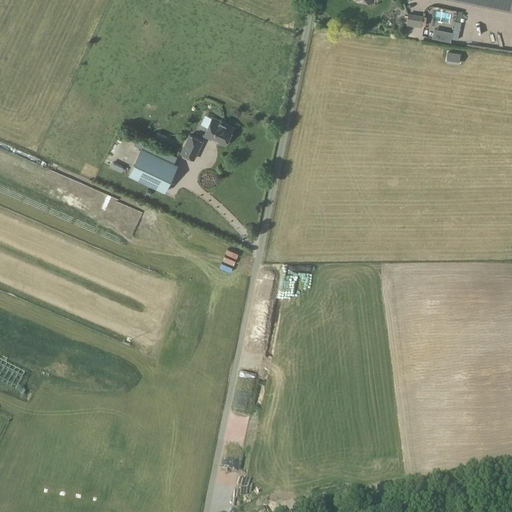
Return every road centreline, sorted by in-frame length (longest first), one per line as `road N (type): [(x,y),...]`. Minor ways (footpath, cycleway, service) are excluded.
road 1 (unclassified): [(205,511),(312,0)]
road 2 (unclassified): [(385,511),(511,485)]
